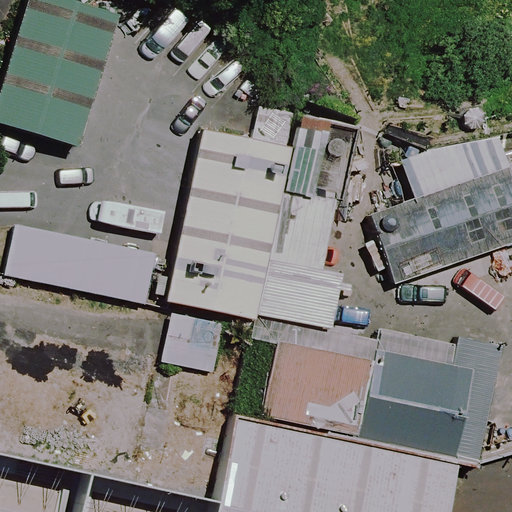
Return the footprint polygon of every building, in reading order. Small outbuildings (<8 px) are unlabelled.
[(84,27),(0,4),(0,158),(47,171),(84,27)] [(289,119),(273,198),(313,206),(320,173),(355,180),(368,120),(292,104),(289,119)] [(262,171),(166,146),(122,319),(218,343),(262,171)] [(475,184),(334,234),(359,304),(500,255),(475,184)] [(125,267),(0,234),(0,297),(110,325),(125,267)] [(99,362),(0,336),(0,465),(68,483),(99,362)] [(423,511),(430,481),(203,431),(184,511),(423,511)] [(163,511),(167,503),(107,482),(96,511),(163,511)]
